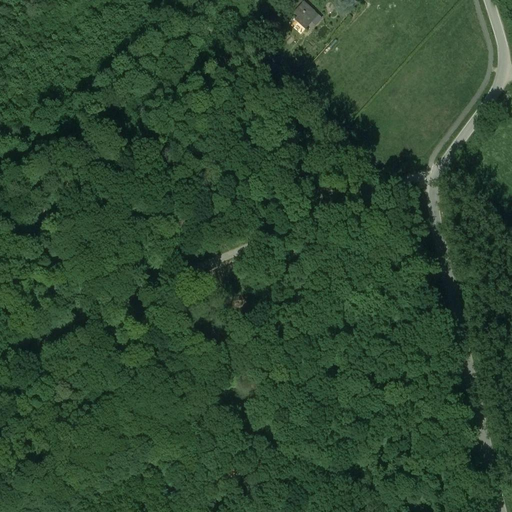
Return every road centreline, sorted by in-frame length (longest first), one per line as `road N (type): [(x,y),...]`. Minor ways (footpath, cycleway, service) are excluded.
road 1 (unclassified): [(488,0),(502,77),(432,189),(501,511)]
road 2 (track): [(434,175),(395,183),(0,351)]
road 3 (track): [(395,183),(293,83)]
